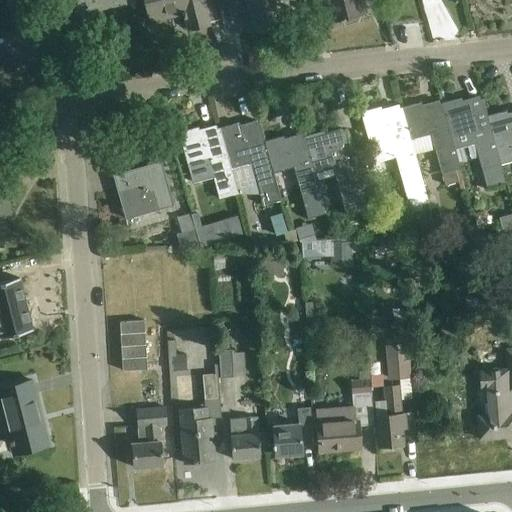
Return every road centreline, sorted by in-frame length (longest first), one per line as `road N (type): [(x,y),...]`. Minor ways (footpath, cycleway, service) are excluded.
road 1 (residential): [(64,102),(511,48)]
road 2 (residential): [(97,511),(80,194),(64,102)]
road 3 (residential): [(263,511),(511,489)]
